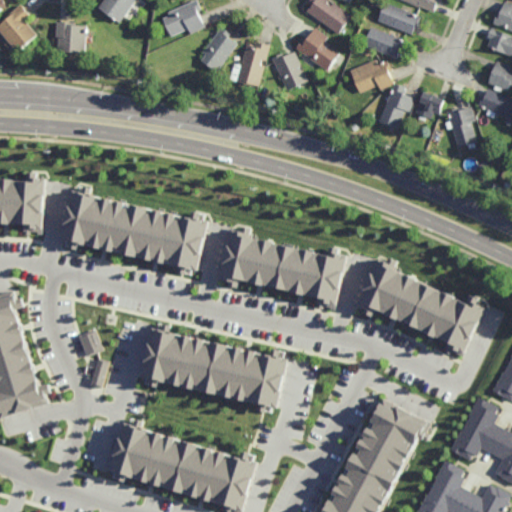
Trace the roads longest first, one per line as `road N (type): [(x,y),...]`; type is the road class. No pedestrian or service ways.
road 1 (primary): [(511,226),(373,168),(232,125),(0,94)]
road 2 (primary): [(0,123),(123,134),(270,164),(511,255)]
road 3 (residential): [(451,384),(376,348),(0,262)]
road 4 (residential): [(56,271),(50,309),(86,408),(61,491)]
road 5 (residential): [(291,511),(376,348)]
road 6 (residential): [(294,373),(257,508)]
road 7 (residential): [(0,462),(131,511)]
